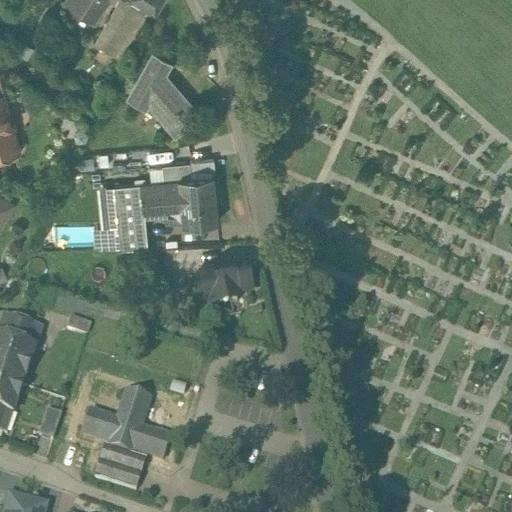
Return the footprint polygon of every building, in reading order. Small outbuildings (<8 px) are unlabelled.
[(108,0),(63,0),(94,21),(108,0)] [(130,0),(118,0),(118,1),(94,44),(118,58),(142,16),(146,10),(146,9),(142,7),(142,8),(130,0)] [(146,0),(142,7),(146,9),(146,10),(155,16),(163,0),(146,0)] [(171,63),(153,52),(127,98),(144,107),(147,102),(175,134),(199,114),(172,84),(169,86),(163,78),(171,63)] [(0,97),(0,153),(17,149),(12,130),(14,126),(10,114),(7,112),(2,97),(1,97),(0,97)] [(212,175),(178,179),(178,180),(181,213),(182,225),(217,221),(212,175)] [(178,180),(112,186),(116,222),(144,219),(143,210),(166,208),(166,214),(167,214),(181,213),(178,180)] [(0,221),(9,205),(0,199),(0,221)] [(144,219),(116,222),(118,248),(119,249),(147,248),(144,219)] [(116,222),(105,223),(107,248),(118,248),(116,222)] [(179,247),(159,248),(159,259),(179,258),(179,247)] [(243,256),(200,266),(204,285),(195,287),(198,303),(208,301),(219,298),(234,295),(235,295),(251,292),(243,256)] [(156,275),(144,278),(147,293),(159,290),(156,275)] [(195,287),(169,293),(172,309),(198,303),(195,287)] [(234,295),(219,298),(221,306),(236,302),(235,295),(234,295)] [(219,298),(208,301),(210,309),(221,306),(219,298)] [(2,315),(0,321),(0,385),(21,322),(2,315)] [(90,324),(70,317),(67,328),(86,334),(90,324)] [(21,322),(2,379),(21,385),(33,349),(27,347),(34,327),(21,322)] [(21,385),(2,379),(0,385),(0,432),(5,434),(21,385)] [(127,393),(117,422),(89,413),(82,435),(111,444),(109,448),(130,455),(131,451),(162,461),(169,438),(139,429),(148,400),(127,393)] [(60,415),(46,411),(38,436),(52,441),(60,415)] [(109,448),(103,446),(93,479),(135,492),(146,460),(130,455),(109,448)] [(43,511),(45,506),(9,497),(5,511),(43,511)]
